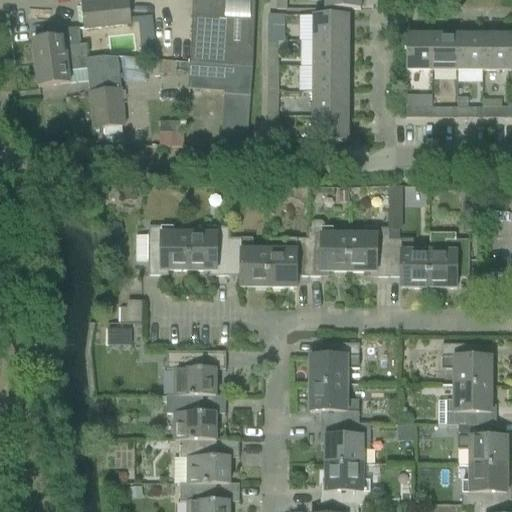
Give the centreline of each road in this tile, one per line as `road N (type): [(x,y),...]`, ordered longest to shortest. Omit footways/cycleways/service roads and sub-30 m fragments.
road 1 (residential): [(0,160),(511,167)]
road 2 (residential): [(273,325),(511,331)]
road 3 (residential): [(270,511),(273,325)]
road 4 (residential): [(153,321),(273,325)]
